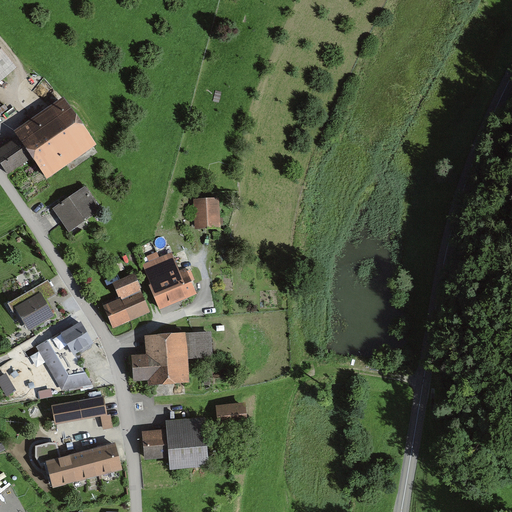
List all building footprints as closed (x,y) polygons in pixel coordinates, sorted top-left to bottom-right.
[(0,85),(19,70),(0,47),(0,113),(2,112),(0,109),(0,85)] [(99,149),(66,101),(16,134),(20,141),(0,154),(0,159),(12,177),(34,162),(48,183),(99,149)] [(103,212),(88,189),(56,211),(71,233),(103,212)] [(222,200),(196,201),(198,231),(223,230),(222,200)] [(147,266),(164,310),(199,296),(189,270),(182,272),(176,255),(162,260),(159,254),(149,258),(151,264),(147,266)] [(117,330),(152,313),(135,277),(116,287),(122,301),(107,308),(117,330)] [(57,296),(48,282),(7,307),(13,316),(17,314),(29,334),(54,319),(50,313),(53,311),(48,302),(57,296)] [(95,344),(83,324),(64,335),(76,356),(95,344)] [(213,333),(147,338),(149,357),(135,358),(136,383),(150,382),(151,389),(192,386),(191,361),(215,359),(213,333)] [(94,387),(87,374),(71,377),(50,342),(39,349),(66,392),(94,387)] [(0,381),(6,397),(17,392),(9,373),(0,376),(0,381)] [(40,391),(41,398),(53,396),(52,389),(40,391)] [(105,398),(55,408),(59,428),(103,419),(106,432),(115,430),(112,417),(109,418),(105,398)] [(246,400),(216,404),(219,427),(249,423),(246,400)] [(212,470),(207,422),(170,425),(171,433),(145,436),(148,462),(173,460),(175,474),(212,470)] [(124,470),(117,446),(49,466),(56,490),(124,470)]
